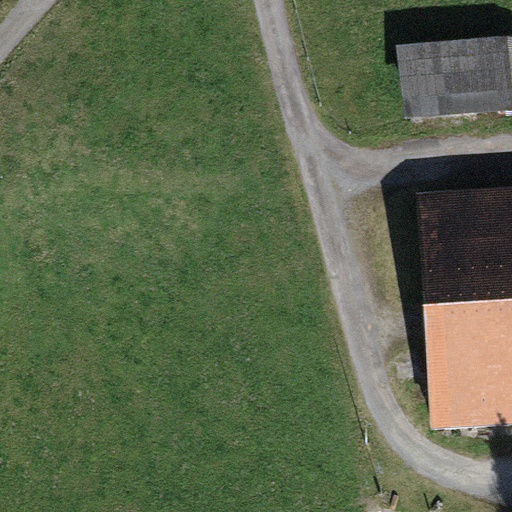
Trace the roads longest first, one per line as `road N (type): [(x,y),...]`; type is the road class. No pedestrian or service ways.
road 1 (track): [(278,0),(325,168),(511,155)]
road 2 (track): [(386,428),(325,168)]
road 3 (track): [(511,487),(495,489),(386,428)]
